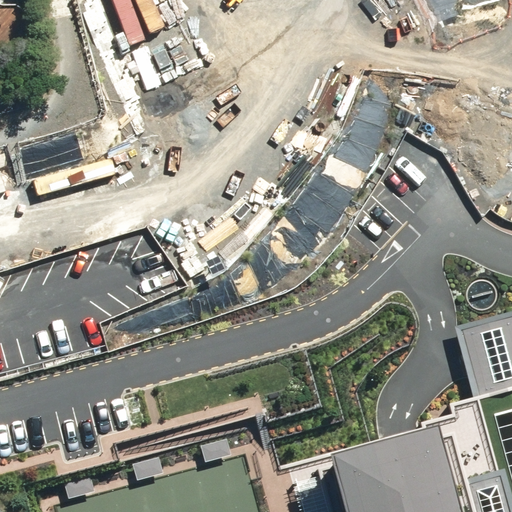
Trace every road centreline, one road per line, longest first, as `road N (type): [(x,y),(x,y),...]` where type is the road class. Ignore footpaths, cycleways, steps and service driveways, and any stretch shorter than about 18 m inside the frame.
road 1 (residential): [(408,245),(355,297),(314,317),(0,402)]
road 2 (residential): [(408,245),(434,305),(405,379)]
